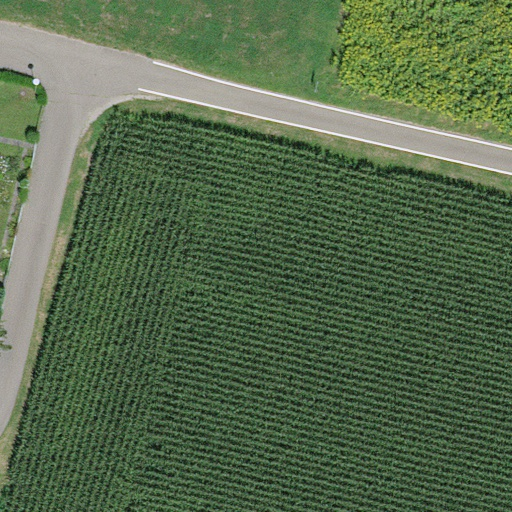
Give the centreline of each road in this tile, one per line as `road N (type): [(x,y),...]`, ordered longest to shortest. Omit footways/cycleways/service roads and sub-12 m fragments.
road 1 (residential): [(82,69),(0,345)]
road 2 (track): [(276,108),(511,160)]
road 3 (residential): [(82,69),(276,108)]
